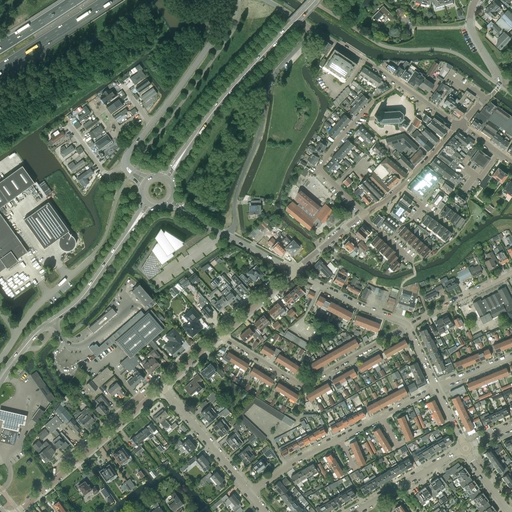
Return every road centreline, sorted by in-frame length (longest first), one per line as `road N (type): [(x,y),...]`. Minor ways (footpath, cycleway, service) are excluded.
road 1 (unclassified): [(313,30),(267,87),(228,236)]
road 2 (residential): [(408,326),(297,384),(219,335)]
road 3 (residential): [(249,494),(285,465),(437,388)]
road 4 (residential): [(273,288),(265,286),(138,396)]
road 5 (residential): [(458,125),(313,30)]
road 6 (secondary): [(202,125),(314,0)]
road 7 (residential): [(362,214),(319,165),(374,100)]
road 8 (tertiary): [(150,125),(223,23),(227,0)]
road 9 (residential): [(458,125),(497,85),(470,28),(474,0)]
road 10 (residential): [(249,494),(161,387)]
road 11 (secondary): [(24,346),(84,294),(116,247)]
road 12 (motorway): [(0,69),(107,0)]
road 13 (residential): [(408,326),(294,271)]
road 14 (residential): [(356,511),(464,448)]
road 15 (unknown): [(61,337),(51,362),(67,377),(101,351),(112,324)]
